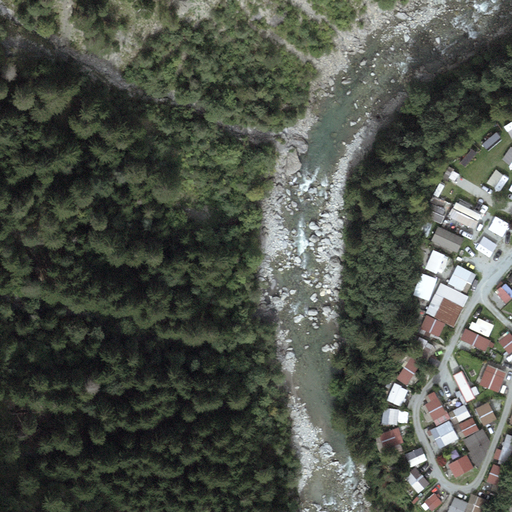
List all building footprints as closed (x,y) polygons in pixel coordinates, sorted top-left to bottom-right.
[(432,196),(442,202),(448,190),(439,185),(432,196)] [(441,222),(444,210),(426,204),(422,215),(441,222)] [(459,237),(462,230),(447,223),(444,230),(459,237)] [(462,239),(436,228),(429,243),(456,254),(462,239)] [(458,265),(449,282),(467,292),(476,275),(458,265)] [(490,341),(467,331),(462,343),(485,354),(490,341)] [(511,336),(510,334),(498,343),(507,357),(511,352),(511,336)] [(410,357),(395,378),(408,388),(424,367),(410,357)] [(506,374),(489,368),(480,387),(498,394),(506,374)] [(392,385),(386,403),(401,408),(407,390),(392,385)] [(421,400),(436,427),(449,421),(434,393),(421,400)] [(489,405),(476,411),(486,427),(498,422),(489,405)] [(471,418),(465,407),(454,412),(458,424),(471,418)] [(399,412),(383,409),(380,423),(395,426),(399,412)] [(478,432),(471,418),(458,424),(466,439),(478,432)] [(449,422),(430,431),(439,450),(458,441),(449,422)] [(483,430),(478,432),(466,439),(464,441),(472,452),(467,455),(476,469),(483,465),(491,442),(483,430)] [(377,434),(378,448),(400,447),(399,432),(377,434)] [(511,460),(511,435),(510,435),(501,461),(511,463),(511,460)] [(409,453),(413,467),(425,463),(421,449),(409,453)] [(447,466),(455,480),(473,470),(466,456),(447,466)] [(505,470),(494,466),(488,482),(499,486),(505,470)] [(404,478),(416,496),(429,487),(417,469),(404,478)] [(436,495),(424,501),(428,511),(429,511),(441,506),(436,495)] [(490,511),(495,502),(472,495),(467,511),(490,511)]
